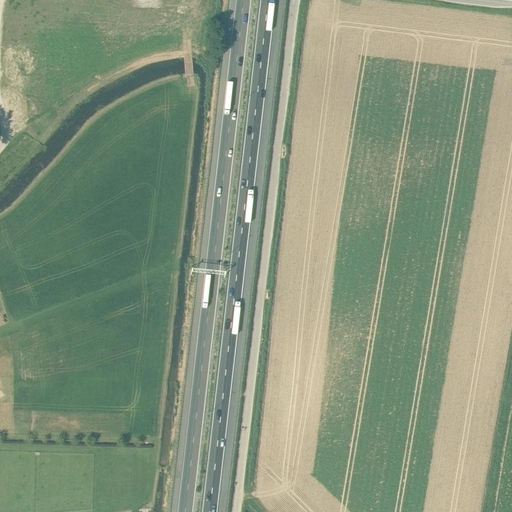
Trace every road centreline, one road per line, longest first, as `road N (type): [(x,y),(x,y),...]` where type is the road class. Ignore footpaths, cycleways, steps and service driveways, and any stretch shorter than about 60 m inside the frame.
road 1 (motorway): [(209,511),(268,0)]
road 2 (motorway): [(243,0),(186,511)]
road 3 (unclassified): [(245,511),(301,0)]
road 4 (unclassified): [(511,14),(392,0)]
